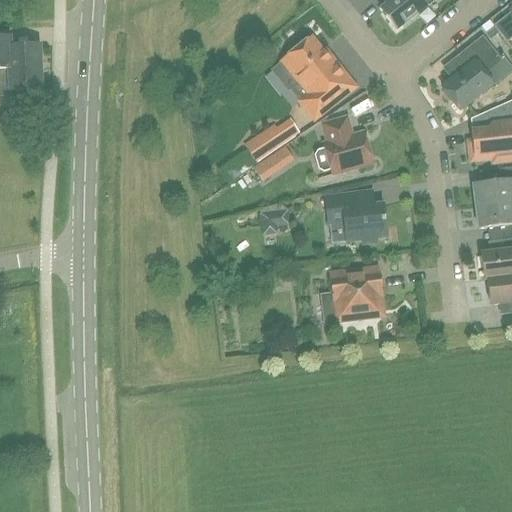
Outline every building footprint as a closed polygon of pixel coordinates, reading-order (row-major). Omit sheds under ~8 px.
[(424,3),(424,0),(380,0),(385,5),(379,10),(396,31),(427,7),(424,3)] [(453,81),(442,90),(443,92),(443,96),(448,103),(452,103),(458,111),(478,95),(481,96),(488,91),(488,88),(491,85),(495,85),(511,71),(511,69),(502,56),(499,59),(482,38),(456,58),(466,71),(453,81)] [(0,71),(40,70),(40,48),(10,49),(9,40),(0,39),(0,71)] [(295,49),(295,52),(284,60),(301,81),(289,91),(313,122),(355,89),(333,61),(332,61),(331,60),(329,60),(328,61),(311,39),(305,44),(302,43),(295,49)] [(40,70),(0,71),(0,98),(11,98),(11,92),(41,91),(40,70)] [(470,163),(492,161),(492,165),(511,162),(511,101),(481,116),(483,132),(471,133),(473,147),(468,148),(470,163)] [(323,146),(332,175),(370,164),(362,135),(351,138),(346,119),(322,126),(327,145),(323,146)] [(298,134),(289,121),(276,130),(274,127),(244,147),(255,163),(298,134)] [(232,183),(256,169),(248,156),(224,171),(232,183)] [(511,168),(497,171),(498,183),(472,186),(475,209),(511,203),(511,168)] [(371,193),(325,198),(328,226),(344,224),(346,243),(361,241),(362,245),(372,244),(375,240),(386,239),(382,207),(373,208),(371,193)] [(505,241),(511,240),(511,203),(475,209),(477,230),(503,227),(505,241)] [(260,230),(274,229),(286,228),(285,214),(258,216),(260,230)] [(483,281),(511,277),(511,240),(505,241),(504,241),(506,252),(480,255),(483,281)] [(355,276),(354,271),(329,274),(333,305),(337,305),(338,315),(342,319),(375,315),(378,311),(376,295),(380,294),(378,273),(355,276)] [(490,307),(511,303),(511,277),(483,281),(483,282),(487,281),(490,307)]
